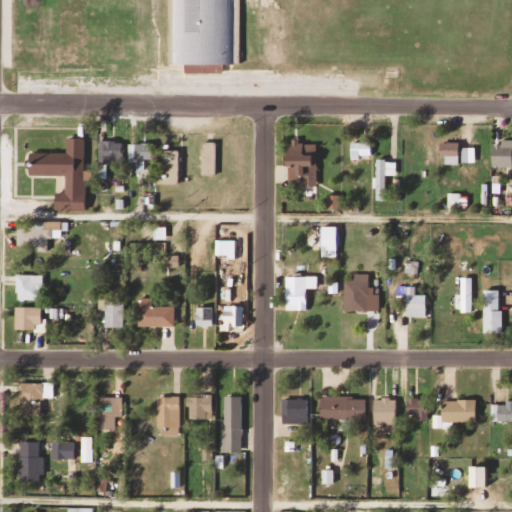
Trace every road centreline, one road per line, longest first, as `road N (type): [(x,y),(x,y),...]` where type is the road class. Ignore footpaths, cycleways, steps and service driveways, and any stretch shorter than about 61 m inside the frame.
road 1 (residential): [(0,93),(266,93),(511,109)]
road 2 (residential): [(0,355),(511,356)]
road 3 (residential): [(263,511),(266,93)]
